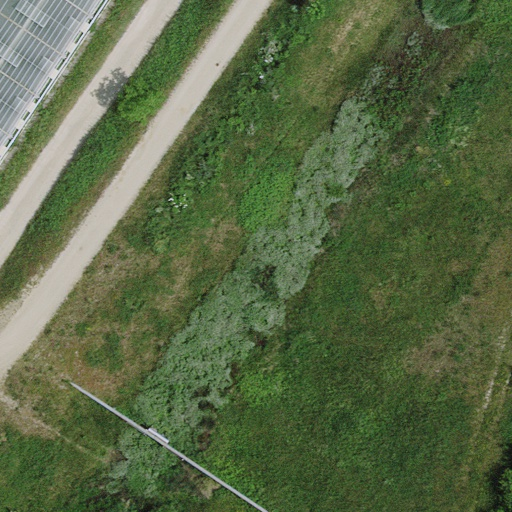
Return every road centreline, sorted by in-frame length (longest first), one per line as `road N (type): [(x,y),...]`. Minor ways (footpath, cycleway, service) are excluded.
road 1 (track): [(257,0),(53,293),(0,354)]
road 2 (track): [(166,0),(0,239)]
